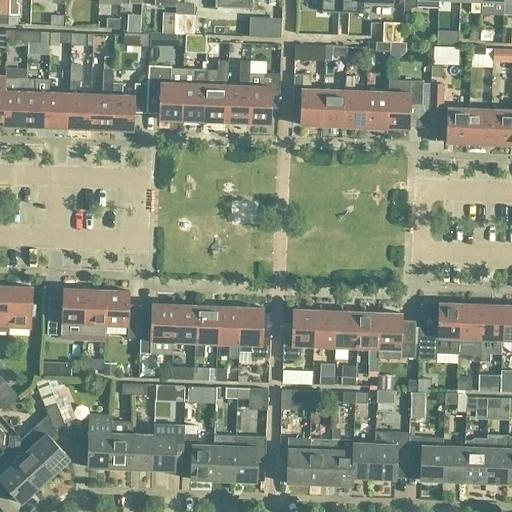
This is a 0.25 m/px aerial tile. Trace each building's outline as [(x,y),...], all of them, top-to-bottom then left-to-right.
[(8,0),(8,16),(17,16),(18,5),(16,5),(16,0),(8,0)] [(175,9),(174,0),(153,0),(153,8),(175,9)] [(257,0),(214,0),(214,10),(257,12),(257,0)] [(321,0),(321,14),(364,16),(364,5),(392,6),(391,0),(321,0)] [(437,10),(438,2),(438,0),(403,0),(403,13),(415,9),(437,10)] [(470,15),(480,15),(480,0),(459,0),(460,3),(471,3),(470,15)] [(502,16),(503,4),(502,0),(480,0),(480,15),(502,16)] [(194,18),(175,17),(174,36),(193,37),(194,18)] [(118,32),(119,21),(106,21),(106,31),(118,32)] [(401,45),(402,26),(383,25),(382,44),(401,45)] [(480,32),(479,42),(491,43),(492,32),(480,32)] [(15,44),(27,44),(28,34),(15,33),(15,44)] [(437,33),(436,45),(447,45),(447,33),(437,33)] [(27,44),(40,45),(40,34),(28,34),(27,44)] [(58,45),(71,46),(71,36),(58,35),(58,45)] [(183,37),(149,36),(149,47),(183,48),(183,37)] [(375,53),(389,54),(390,45),(375,44),(375,53)] [(331,58),(346,58),(346,49),(332,49),(331,58)] [(511,52),(500,52),(500,61),(511,61),(511,52)] [(104,59),(103,72),(112,72),(113,60),(104,59)] [(205,74),(204,86),(203,124),(225,125),(226,87),(227,63),(217,63),(217,74),(205,74)] [(225,125),(247,125),(249,75),(249,64),(239,63),(239,87),(226,87),(225,125)] [(158,122),(181,123),(182,73),(171,73),(171,69),(148,68),(147,86),(146,96),(159,97),(158,122)] [(88,131),(110,132),(112,85),(113,72),(112,72),(103,72),(102,72),(101,97),(90,96),(88,131)] [(194,73),(194,74),(182,73),(181,123),(203,124),(204,86),(205,74),(194,73)] [(279,76),(249,75),(247,125),(269,126),(270,102),(278,102),(279,76)] [(310,91),(310,77),(293,76),(292,106),(300,107),(299,127),(321,128),(323,92),(310,91)] [(345,78),(345,92),(343,129),(365,130),(366,93),(354,93),(354,79),(345,78)] [(4,93),(2,128),(24,129),(26,81),(15,81),(5,80),(4,93)] [(24,129),(45,130),(47,95),(36,94),(36,82),(26,81),(24,129)] [(421,107),(422,83),(388,82),(388,94),(386,131),(408,131),(409,107),(421,107)] [(67,131),(88,131),(90,96),(79,96),(79,84),(69,84),(69,95),(67,131)] [(112,85),(110,132),(133,133),(133,115),(146,116),(146,96),(147,86),(134,86),(134,98),(121,97),(122,86),(112,85)] [(441,122),(442,86),(430,86),(429,122),(441,122)] [(345,92),(323,92),(321,128),(343,129),(345,92)] [(388,94),(366,93),(365,130),(386,131),(388,94)] [(47,95),(45,130),(67,131),(69,95),(47,95)] [(445,145),(467,146),(468,111),(446,110),(445,145)] [(490,111),(468,111),(467,146),(488,147),(490,111)] [(510,148),(511,112),(490,111),(488,147),(510,148)] [(0,333),(8,334),(8,330),(30,331),(32,289),(0,288),(0,333)] [(83,342),(85,291),(62,291),(62,302),(48,301),(46,337),(71,338),(72,342),(83,342)] [(104,339),(105,327),(106,292),(85,291),(83,342),(97,343),(99,339),(104,339)] [(127,328),(126,340),(139,341),(139,331),(140,308),(128,307),(128,293),(106,292),(105,327),(127,328)] [(458,341),(460,306),(437,305),(436,330),(419,329),(418,361),(435,362),(436,356),(458,357),(458,341)] [(171,357),(172,344),(173,307),(151,306),(150,332),(139,331),(139,341),(138,356),(171,357)] [(458,341),(458,357),(470,357),(470,363),(479,364),(481,306),(460,306),(458,341)] [(501,356),(501,342),(503,307),(481,306),(479,364),(489,364),(490,355),(501,356)] [(194,345),(196,308),(173,307),(172,344),(194,345)] [(511,307),(503,307),(501,342),(511,342),(511,307)] [(204,345),(216,346),(218,308),(196,308),(194,345),(194,359),(204,359),(204,345)] [(238,354),(238,347),(240,309),(218,308),(216,346),(229,346),(228,360),(238,360),(238,354)] [(251,354),(250,360),(268,361),(269,340),(261,340),(262,310),(240,309),(238,347),(238,354),(251,354)] [(313,349),(314,312),(292,311),(291,342),(283,342),(282,362),(299,362),(300,348),(313,349)] [(313,349),(335,350),(336,313),(314,312),(313,349)] [(356,351),(358,314),(336,313),(335,350),(356,351)] [(377,375),(377,359),(379,315),(358,314),(356,351),(368,351),(367,374),(377,375)] [(414,361),(414,345),(400,345),(401,315),(379,315),(377,359),(414,361)] [(171,369),(171,381),(185,382),(186,370),(171,369)] [(81,381),(94,382),(94,371),(82,371),(81,381)] [(194,371),(193,382),(208,383),(209,371),(194,371)] [(226,371),(215,371),(215,383),(225,384),(226,371)] [(333,378),(319,378),(318,387),(333,388),(333,378)] [(355,389),(355,379),(340,379),(340,388),(355,389)] [(495,379),(496,393),(510,392),(509,379),(495,379)] [(0,380),(0,409),(3,413),(17,400),(0,380)] [(456,392),(470,393),(470,384),(457,384),(456,392)] [(121,386),(121,397),(133,397),(133,386),(121,386)] [(146,387),(133,386),(133,397),(145,397),(146,387)] [(237,390),(225,390),(224,401),(237,401),(237,390)] [(248,409),(266,409),(267,391),(237,390),(237,401),(248,401),(248,409)] [(292,410),(295,408),(310,409),(311,404),(311,393),(281,392),(280,410),(292,410)] [(311,393),(311,404),(323,404),(323,394),(311,393)] [(342,394),(342,405),(354,405),(354,395),(342,394)] [(367,395),(354,395),(354,405),(366,406),(367,395)] [(445,395),(444,406),(457,406),(457,396),(445,395)] [(202,424),(203,398),(185,398),(184,423),(202,424)] [(475,400),(475,410),(487,411),(488,400),(475,400)] [(500,400),(488,400),(487,411),(499,411),(500,400)] [(47,417),(20,440),(53,476),(69,461),(51,442),(56,438),(53,432),(65,428),(56,405),(44,410),(47,417)] [(78,443),(87,443),(86,470),(109,471),(110,435),(111,423),(111,421),(95,421),(88,427),(78,427),(78,443)] [(109,471),(130,471),(131,436),(132,424),(111,423),(110,435),(109,471)] [(153,427),(153,437),(152,472),(174,473),(174,462),(182,462),(183,436),(183,428),(153,427)] [(352,453),(352,445),(353,445),(353,443),(338,442),(339,431),(331,431),(331,441),(329,487),(351,488),(352,480),(351,480),(352,453)] [(396,462),(408,463),(409,438),(409,435),(374,434),(374,446),(373,481),(395,482),(396,462)] [(131,436),(130,471),(152,472),(153,437),(131,436)] [(213,447),(197,447),(198,437),(183,436),(182,462),(190,462),(190,482),(212,483),(213,447)] [(506,486),(508,439),(508,437),(486,436),(486,440),(484,485),(506,486)] [(20,440),(17,438),(8,438),(8,448),(0,447),(0,450),(37,491),(53,476),(20,440)] [(213,438),(213,447),(212,483),(233,483),(235,448),(235,439),(213,438)] [(419,483),(441,483),(443,448),(421,447),(421,439),(409,438),(408,463),(420,463),(419,483)] [(265,440),(235,439),(235,448),(233,483),(256,484),(256,465),(264,465),(265,440)] [(308,486),(309,451),(309,440),(310,441),(310,440),(307,440),(304,441),(301,443),(297,448),(296,451),(287,450),(286,485),(308,486)] [(309,440),(309,451),(308,486),(329,487),(331,441),(310,441),(309,440)] [(484,485),(486,440),(473,440),(470,442),(464,442),(464,449),(463,484),(484,485)] [(374,446),(353,445),(352,445),(352,453),(351,480),(352,480),(373,481),(374,446)] [(464,449),(443,448),(441,483),(463,484),(464,449)] [(0,483),(20,506),(37,491),(0,450),(0,451),(3,454),(0,456),(0,483)]
